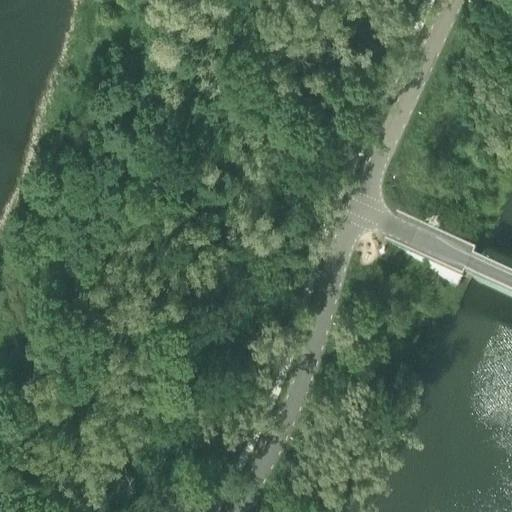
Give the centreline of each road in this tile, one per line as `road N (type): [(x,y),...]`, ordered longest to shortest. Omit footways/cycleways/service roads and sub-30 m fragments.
road 1 (unclassified): [(235,511),(312,352),(360,210)]
road 2 (tertiary): [(360,210),(453,0)]
road 3 (tertiary): [(511,278),(360,210)]
